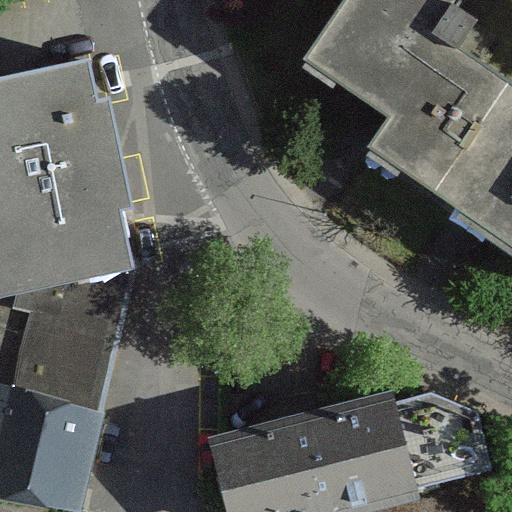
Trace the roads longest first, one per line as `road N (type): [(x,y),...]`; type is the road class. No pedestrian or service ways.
road 1 (residential): [(183,511),(179,321),(224,243),(263,215)]
road 2 (tertiary): [(511,381),(362,308),(263,215)]
road 3 (tertiary): [(263,215),(223,156),(168,0)]
